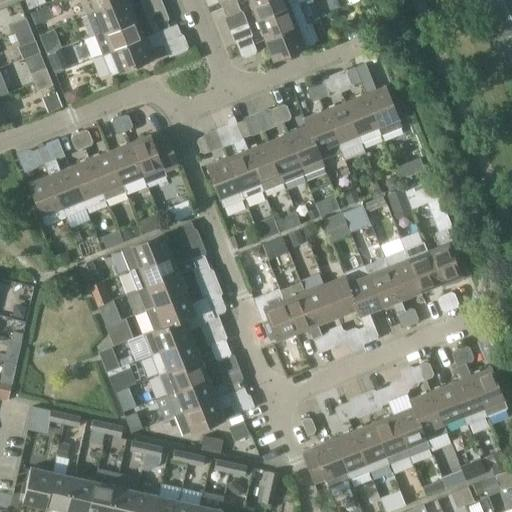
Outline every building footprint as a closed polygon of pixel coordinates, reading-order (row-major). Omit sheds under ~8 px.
[(23,0),(30,14),(36,12),(34,7),(37,6),(34,0),(23,0)] [(80,0),(87,15),(123,0),(80,0)] [(123,0),(87,15),(94,35),(136,18),(128,0),(123,0)] [(221,4),(223,10),(238,4),(236,0),(223,0),(222,0),(221,4)] [(249,0),(257,20),(290,7),(290,6),(298,3),(297,0),(249,0)] [(257,20),(265,40),(307,23),(298,3),(290,6),(290,7),(257,20)] [(238,4),(223,10),(226,16),(229,18),(239,14),(241,10),(238,4)] [(49,7),(31,14),(36,26),(54,18),(49,7)] [(94,35),(102,55),(144,38),(136,18),(94,35)] [(11,25),(15,34),(30,28),(26,19),(11,25)] [(153,28),(155,34),(170,28),(170,27),(168,22),(164,20),(154,24),(153,28)] [(307,23),(265,40),(273,61),(315,44),(307,23)] [(177,24),(170,27),(170,28),(155,34),(144,38),(102,55),(111,76),(152,59),(149,49),(180,37),(181,33),(177,24)] [(33,36),(30,28),(15,34),(18,42),(33,36)] [(40,36),(47,54),(61,49),(54,31),(40,36)] [(237,44),(239,50),(254,44),(252,38),(248,36),(238,40),(237,44)] [(27,58),(40,52),(35,41),(22,46),(27,58)] [(254,44),(239,50),(242,56),(245,58),(255,54),(257,51),(254,44)] [(31,74),(35,83),(49,77),(46,68),(31,74)] [(361,83),(355,68),(348,70),(347,74),(351,84),(354,85),(361,83)] [(53,85),(49,77),(35,83),(38,91),(53,85)] [(321,81),(315,84),(320,99),(327,96),(328,93),(324,83),(321,81)] [(320,99),(315,84),(308,86),(307,90),(311,100),(314,101),(320,99)] [(386,86),(365,94),(381,136),(402,127),(386,86)] [(83,99),(80,93),(74,90),(67,93),(68,94),(64,96),(67,103),(71,102),(72,104),(83,99)] [(49,112),(61,107),(56,94),(43,99),(49,112)] [(365,94),(345,102),(361,144),(381,136),(365,94)] [(345,102),(325,110),(338,143),(338,142),(342,151),(361,144),(345,102)] [(283,105),(277,107),(283,122),(289,120),(291,116),(287,106),(283,105)] [(283,122),(277,107),(271,110),(269,113),(273,123),(277,125),(283,122)] [(304,118),(307,126),(308,125),(321,159),(322,159),(342,151),(338,142),(338,143),(325,110),(304,118)] [(125,114),(119,117),(125,132),(131,129),(133,126),(129,116),(125,114)] [(237,153),(227,157),(244,199),(263,191),(247,149),(243,138),(237,123),(234,116),(228,118),(226,122),(233,139),(233,142),(237,153)] [(125,132),(119,117),(113,119),(111,123),(115,133),(119,134),(125,132)] [(243,121),(237,123),(243,138),(249,136),(251,132),(247,122),(243,121)] [(308,125),(307,126),(287,133),(304,175),(325,167),(322,159),(321,159),(308,125)] [(85,130),(79,133),(85,148),(91,145),(93,142),(89,131),(85,130)] [(85,148),(79,133),(73,135),(71,139),(75,149),(79,150),(85,148)] [(287,133),(267,141),(284,183),(304,175),(287,133)] [(129,143),(146,184),(167,176),(165,171),(179,165),(167,134),(152,140),(150,134),(129,143)] [(199,139),(197,142),(201,152),(205,154),(211,151),(205,136),(199,139)] [(247,149),(263,191),(284,183),(267,141),(247,149)] [(122,183),(123,183),(142,176),(145,185),(146,184),(129,143),(109,151),(122,183)] [(45,146),(39,149),(44,164),(54,160),(52,157),(49,147),(45,146)] [(39,166),(44,164),(39,149),(32,151),(31,155),(35,165),(39,166)] [(102,192),(105,200),(126,192),(123,183),(122,183),(109,151),(89,159),(102,191),(102,192)] [(244,199),(227,157),(206,166),(223,207),(244,199)] [(54,160),(44,164),(49,175),(66,216),(86,208),(69,167),(60,171),(55,159),(54,160)] [(69,167),(86,208),(105,200),(102,192),(102,191),(89,159),(69,167)] [(66,216),(49,175),(29,183),(45,224),(66,216)] [(387,185),(390,191),(400,188),(396,177),(390,179),(387,185)] [(343,191),(349,205),(360,201),(354,187),(343,191)] [(403,190),(388,195),(396,219),(411,213),(403,190)] [(386,205),(382,197),(363,205),(367,213),(386,205)] [(362,205),(342,213),(350,232),(369,224),(362,205)] [(307,212),(309,218),(317,215),(314,209),(307,212)] [(139,222),(144,234),(161,227),(156,215),(139,222)] [(255,225),(261,240),(279,233),(273,217),(255,225)] [(120,250),(129,271),(139,267),(172,254),(167,243),(183,237),(183,235),(192,232),(194,228),(191,222),(163,233),(120,250)] [(119,232),(123,241),(134,237),(130,228),(119,232)] [(439,246),(427,251),(440,283),(451,279),(452,283),(466,277),(461,263),(457,265),(448,244),(452,242),(447,229),(434,234),(439,246)] [(299,231),(289,235),(292,242),(302,239),(299,231)] [(244,237),(248,246),(259,242),(255,232),(244,237)] [(103,250),(111,247),(106,236),(98,239),(99,240),(103,250)] [(265,256),(261,246),(252,250),(253,255),(260,258),(265,256)] [(384,259),(387,267),(400,300),(420,291),(407,259),(404,251),(384,259)] [(427,251),(407,259),(420,291),(440,283),(427,251)] [(54,258),(57,266),(70,261),(67,253),(54,258)] [(172,254),(139,267),(129,271),(137,291),(180,274),(193,269),(207,263),(205,256),(201,255),(192,258),(191,256),(175,262),(172,254)] [(82,266),(88,282),(98,278),(92,262),(82,266)] [(207,263),(193,269),(195,274),(199,276),(208,272),(210,269),(207,263)] [(364,267),(345,275),(348,283),(347,283),(357,308),(356,308),(364,327),(365,327),(371,324),(374,325),(369,314),(378,310),(378,309),(380,308),(367,275),(364,267)] [(405,310),(400,300),(387,267),(367,275),(380,308),(391,303),(397,317),(398,313),(405,310)] [(137,291),(145,311),(187,294),(180,274),(137,291)] [(345,275),(324,283),(337,316),(356,308),(357,308),(347,283),(348,283),(345,275)] [(324,283),(304,291),(327,350),(334,348),(335,344),(331,334),(328,333),(324,334),(320,323),(337,316),(324,283)] [(281,292),(284,299),(297,332),(308,328),(318,351),(321,353),(327,350),(304,291),(301,284),(281,292)] [(451,292),(445,294),(451,310),(457,307),(459,304),(455,293),(451,292)] [(184,318),(185,319),(209,309),(224,303),(221,297),(217,295),(208,299),(207,297),(191,303),(187,294),(145,311),(152,330),(162,326),(163,327),(184,318)] [(451,310),(445,294),(439,297),(437,300),(441,311),(445,312),(451,310)] [(276,340),(297,332),(284,299),(263,308),(276,340)] [(224,303),(209,309),(211,315),(215,316),(224,313),(226,309),(224,303)] [(98,308),(106,327),(125,320),(121,310),(115,304),(108,304),(98,308)] [(14,309),(12,316),(23,318),(26,308),(20,306),(14,309)] [(411,308),(405,310),(411,325),(417,323),(419,320),(415,309),(411,308)] [(411,325),(405,310),(398,313),(397,317),(401,327),(404,328),(411,325)] [(142,334),(151,355),(160,352),(159,351),(192,338),(185,319),(184,318),(163,327),(162,326),(152,330),(142,334)] [(125,320),(106,327),(113,346),(133,338),(126,320),(125,320)] [(371,324),(365,327),(370,342),(377,339),(378,336),(374,325),(371,324)] [(370,342),(365,327),(364,327),(358,329),(357,332),(361,343),(364,344),(370,342)] [(12,340),(21,342),(23,335),(23,334),(13,332),(12,340)] [(151,355),(159,375),(200,358),(192,338),(159,351),(160,352),(151,355)] [(211,347),(213,353),(228,348),(226,341),(222,340),(213,344),(211,347)] [(466,346),(460,349),(466,364),(472,361),(474,358),(470,348),(466,346)] [(111,347),(99,352),(107,372),(119,368),(111,347)] [(228,348),(213,353),(216,359),(219,361),(229,357),(231,353),(228,348)] [(461,378),(450,383),(463,416),(467,425),(486,417),(483,408),(470,375),(466,364),(460,349),(454,351),(452,355),(461,378)] [(159,375),(167,395),(208,379),(200,358),(159,375)] [(426,362),(420,365),(426,380),(432,377),(434,374),(429,364),(426,362)] [(491,367),(470,375),(483,408),(486,417),(508,408),(496,380),(507,376),(502,362),(491,367)] [(426,380),(420,365),(413,367),(412,371),(416,381),(419,383),(426,380)] [(208,379),(167,395),(175,415),(216,398),(208,379)] [(238,380),(228,384),(227,387),(229,393),(244,387),(242,381),(238,380)] [(450,383),(430,391),(443,424),(444,423),(463,416),(450,383)] [(389,386),(382,388),(388,403),(395,401),(396,397),(392,387),(389,386)] [(216,398),(175,415),(183,436),(225,419),(221,410),(234,404),(233,402),(245,397),(247,394),(244,387),(229,393),(216,398)] [(388,403),(382,388),(376,391),(375,394),(379,404),(382,406),(388,403)] [(128,389),(116,393),(123,411),(135,407),(128,389)] [(409,399),(412,407),(413,406),(427,441),(427,440),(448,433),(444,423),(443,424),(430,391),(409,399)] [(349,402),(342,404),(348,419),(355,417),(356,413),(352,403),(349,402)] [(348,419),(342,404),(336,407),(334,410),(339,420),(342,422),(348,419)] [(413,406),(412,407),(393,414),(409,456),(430,448),(427,440),(427,441),(413,406)] [(48,420),(63,423),(66,414),(50,411),(48,420)] [(136,413),(125,417),(131,432),(142,428),(136,413)] [(240,413),(235,415),(229,417),(238,440),(248,435),(240,413)] [(66,414),(63,423),(79,427),(81,418),(66,414)] [(393,414),(373,422),(390,464),(409,456),(393,414)] [(301,421),(307,435),(314,433),(316,430),(312,420),(308,418),(301,421)] [(90,430),(106,433),(108,424),(93,420),(90,430)] [(373,422),(353,430),(369,472),(390,464),(373,422)] [(108,424),(106,433),(121,436),(123,427),(108,424)] [(353,430),(333,438),(349,480),(369,472),(353,430)] [(223,439),(203,436),(201,449),(220,453),(223,439)] [(349,480),(333,438),(312,447),(313,450),(302,454),(314,483),(325,479),(329,488),(349,480)] [(130,450),(145,454),(147,444),(132,441),(130,450)] [(61,444),(58,456),(66,458),(69,446),(61,444)] [(147,444),(145,454),(160,457),(162,448),(147,444)] [(172,460),(187,463),(189,454),(174,450),(172,460)] [(189,454),(187,463),(202,467),(204,457),(189,454)] [(507,471),(501,456),(488,461),(493,476),(507,471)] [(214,469),(229,473),(232,463),(216,460),(214,469)] [(232,463),(229,473),(245,476),(247,467),(232,463)] [(22,502),(45,507),(53,472),(30,467),(26,486),(23,485),(19,499),(23,500),(22,502)] [(45,507),(64,511),(65,511),(74,477),(53,472),(45,507)] [(269,472),(266,487),(275,489),(278,474),(269,472)] [(510,490),(505,475),(496,479),(502,493),(510,490)] [(65,511),(87,511),(95,481),(74,477),(65,511)] [(87,511),(109,511),(116,486),(95,481),(87,511)] [(473,485),(474,487),(477,495),(486,491),(482,482),(482,481),(473,485)] [(109,511),(132,511),(137,491),(116,486),(109,511)] [(275,489),(266,487),(262,502),(271,504),(275,489)] [(469,489),(460,493),(466,508),(475,504),(469,489)] [(132,511),(154,511),(158,496),(137,491),(132,511)] [(466,508),(460,493),(451,496),(457,511),(466,508)] [(154,511),(176,511),(179,500),(158,496),(154,511)] [(176,511),(198,511),(200,505),(179,500),(176,511)]
